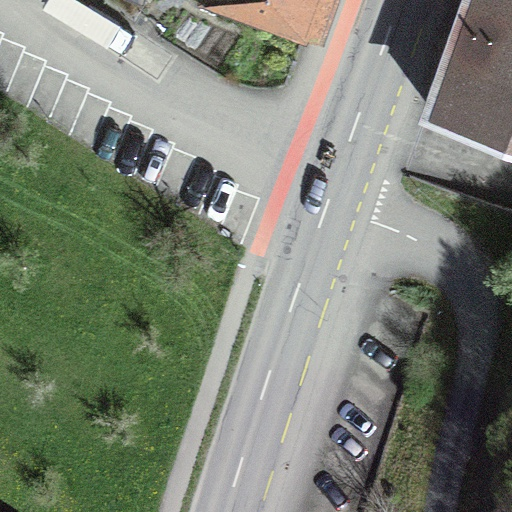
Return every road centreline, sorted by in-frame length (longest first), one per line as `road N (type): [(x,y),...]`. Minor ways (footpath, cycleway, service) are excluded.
road 1 (primary): [(226,511),(402,0)]
road 2 (track): [(441,511),(477,336),(469,295),(432,248),(328,206)]
